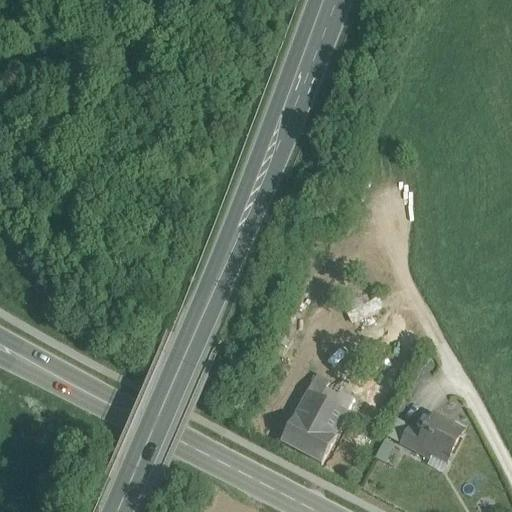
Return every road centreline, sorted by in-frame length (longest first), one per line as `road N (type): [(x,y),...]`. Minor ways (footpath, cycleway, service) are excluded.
road 1 (primary): [(327,0),(123,511)]
road 2 (secondary): [(314,511),(0,345)]
